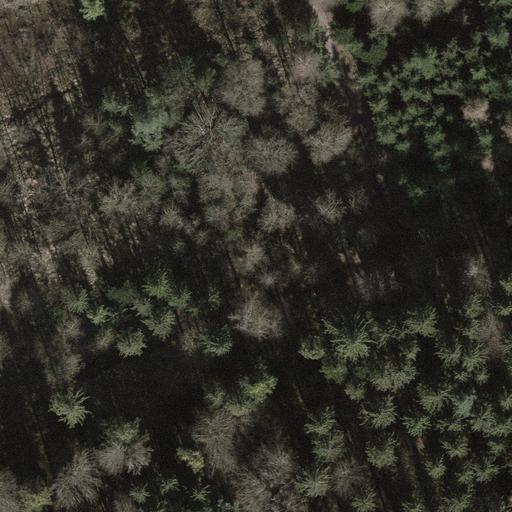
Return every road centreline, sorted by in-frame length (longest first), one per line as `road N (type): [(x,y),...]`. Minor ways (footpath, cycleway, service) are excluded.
road 1 (track): [(404,255),(57,371),(25,366),(0,319)]
road 2 (track): [(314,0),(404,255),(511,230)]
